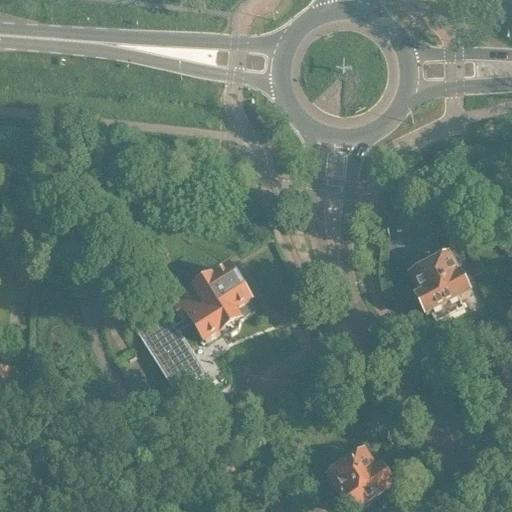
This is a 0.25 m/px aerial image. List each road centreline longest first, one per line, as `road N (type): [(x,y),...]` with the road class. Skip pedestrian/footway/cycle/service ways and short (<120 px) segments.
road 1 (tertiary): [(485,511),(347,301),(329,215),(336,137)]
road 2 (secondary): [(0,36),(279,64)]
